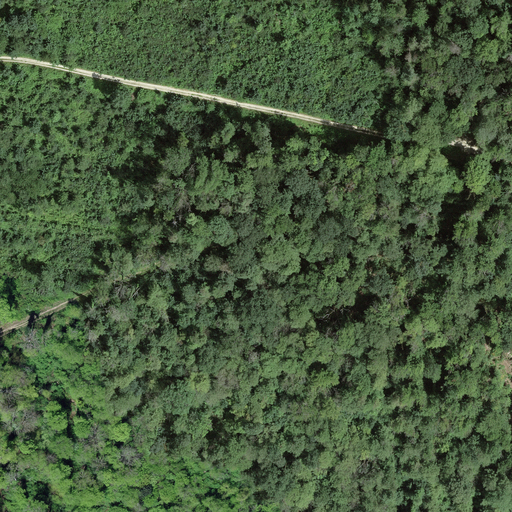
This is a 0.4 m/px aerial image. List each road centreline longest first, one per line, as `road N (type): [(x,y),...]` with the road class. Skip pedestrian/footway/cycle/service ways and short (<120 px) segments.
road 1 (track): [(478,150),(461,160),(416,160),(0,337)]
road 2 (track): [(0,59),(478,150)]
